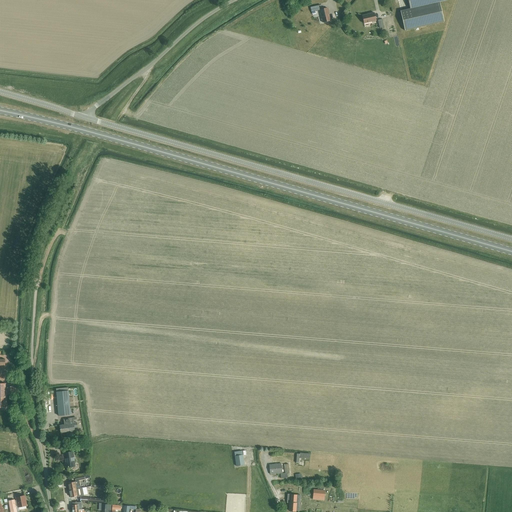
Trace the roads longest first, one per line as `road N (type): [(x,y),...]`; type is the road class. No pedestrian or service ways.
road 1 (track): [(511,270),(102,161),(58,259),(48,380),(83,384),(92,440)]
road 2 (primary): [(511,251),(0,110)]
road 3 (unclassified): [(511,239),(86,117)]
road 4 (unclassified): [(51,511),(32,389),(36,280)]
road 5 (unclassified): [(233,0),(86,117)]
